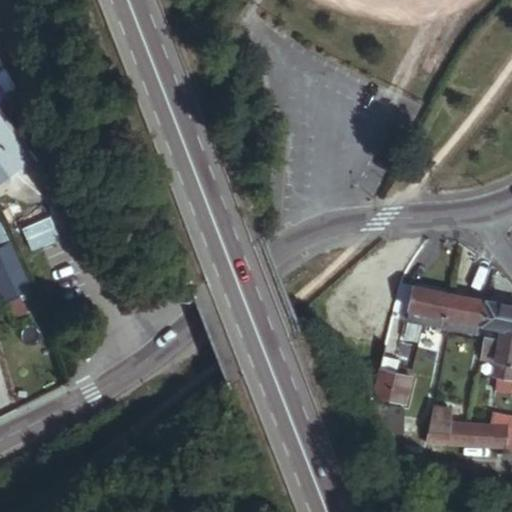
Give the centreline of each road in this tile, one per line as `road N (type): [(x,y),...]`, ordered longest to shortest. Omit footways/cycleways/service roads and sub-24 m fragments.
road 1 (secondary): [(483,214),(353,222),(320,232),(87,400),(0,443)]
road 2 (primary): [(129,0),(326,511)]
